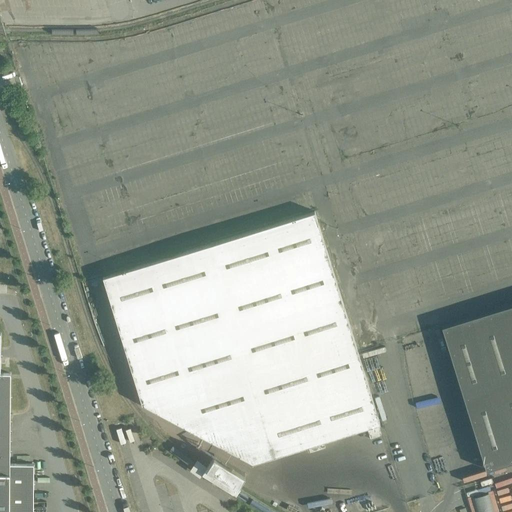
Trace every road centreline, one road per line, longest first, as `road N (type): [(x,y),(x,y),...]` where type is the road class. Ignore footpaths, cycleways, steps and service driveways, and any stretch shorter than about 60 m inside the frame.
road 1 (unclassified): [(115,511),(0,134)]
road 2 (unknown): [(225,511),(131,456),(150,511)]
